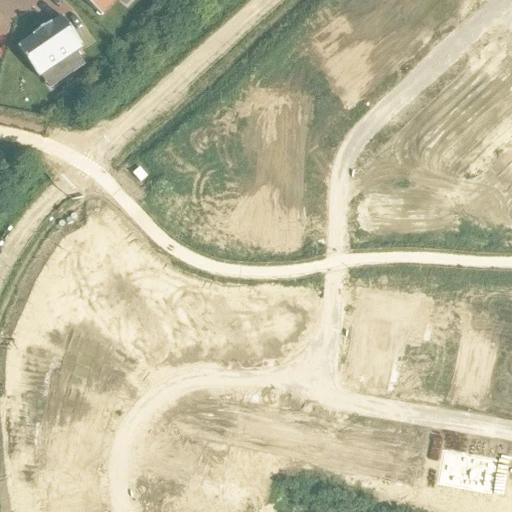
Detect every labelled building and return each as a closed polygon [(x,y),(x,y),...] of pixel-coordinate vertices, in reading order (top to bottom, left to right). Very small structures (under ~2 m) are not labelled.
[(83,0),(102,16),(116,0),(83,0)] [(400,0),(423,25),(448,0),(400,0)] [(377,5),(357,24),(383,52),(403,33),(377,5)] [(34,38),(19,48),(39,78),(43,76),(65,60),(73,73),(74,73),(85,65),(77,53),(84,47),(64,18),(53,25),(52,24),(33,37),(34,38)] [(368,76),(331,38),(303,65),(340,103),(368,76)] [(511,46),(510,43),(486,64),(511,94),(511,46)] [(468,77),(445,96),(470,126),(493,104),(468,77)] [(232,158),(297,162),(299,108),(234,105),(232,158)] [(416,118),(384,147),(401,165),(434,138),(416,118)] [(511,160),(502,170),(511,183),(511,160)] [(221,236),(287,239),(289,188),(223,185),(221,236)] [(375,185),(373,224),(443,228),(446,189),(375,185)] [(367,289),(361,323),(404,331),(411,295),(367,289)] [(180,309),(203,351),(226,338),(201,297),(180,309)] [(307,318),(295,298),(265,317),(278,340),(307,318)] [(89,329),(116,360),(148,329),(122,299),(89,329)] [(489,359),(458,354),(451,392),(482,398),(489,359)] [(354,358),(350,382),(391,388),(395,365),(354,358)] [(99,411),(107,389),(61,372),(52,395),(99,411)] [(250,427),(251,405),(229,404),(229,425),(250,427)] [(189,438),(162,429),(153,464),(179,471),(189,438)] [(308,450),(311,432),(291,429),(288,446),(308,450)] [(365,464),(368,444),(349,440),(346,460),(365,464)] [(54,467),(90,475),(94,449),(59,442),(54,467)] [(413,476),(416,456),(399,454),(395,474),(413,476)] [(482,492),(486,469),(445,461),(442,484),(482,492)]
